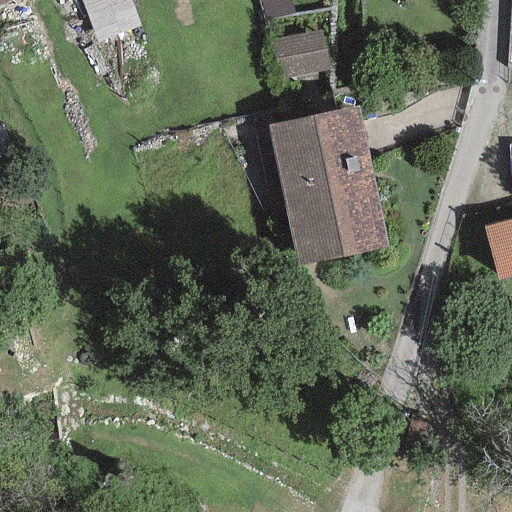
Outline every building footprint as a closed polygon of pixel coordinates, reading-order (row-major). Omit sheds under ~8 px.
[(124,0),(75,0),(90,42),(134,27),(124,0)] [(258,0),(264,21),(294,14),(290,0),(258,0)] [(322,31),(270,41),(277,80),(329,69),(322,31)] [(359,107),(267,126),(296,266),(388,247),(359,107)] [(511,220),(483,227),(495,280),(511,276),(511,220)]
